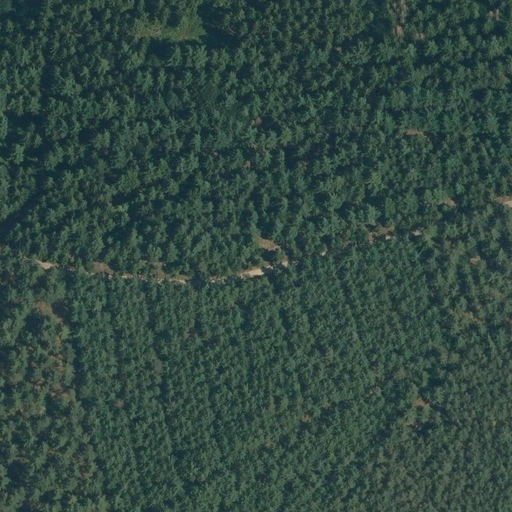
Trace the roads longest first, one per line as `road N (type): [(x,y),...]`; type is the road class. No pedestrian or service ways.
road 1 (track): [(0,248),(65,270),(197,284),(511,202)]
road 2 (track): [(156,511),(453,340),(511,315)]
road 3 (track): [(329,511),(433,415),(511,323)]
